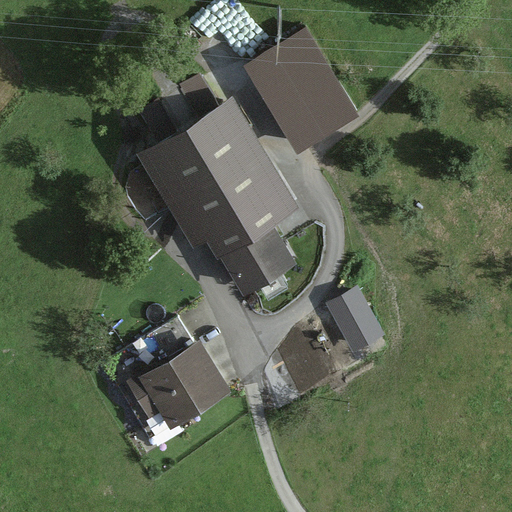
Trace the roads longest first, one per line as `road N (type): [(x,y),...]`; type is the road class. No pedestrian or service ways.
road 1 (track): [(478,0),(395,87),(304,159)]
road 2 (unknown): [(156,173),(242,291),(254,335)]
